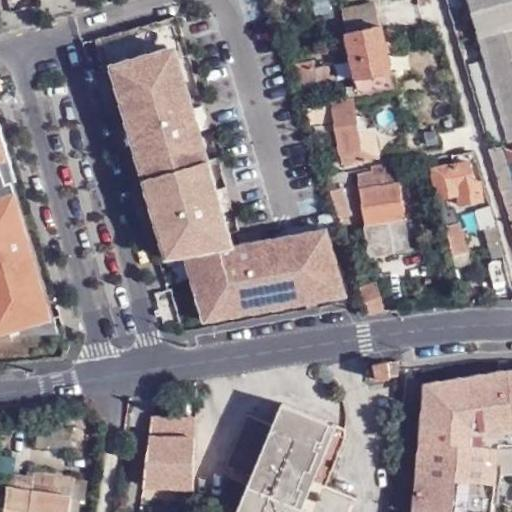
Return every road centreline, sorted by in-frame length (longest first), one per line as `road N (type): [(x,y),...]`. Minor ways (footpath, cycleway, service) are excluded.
road 1 (residential): [(162,371),(67,28),(18,42),(109,379)]
road 2 (residential): [(511,316),(162,371)]
road 3 (unknown): [(511,260),(484,135)]
